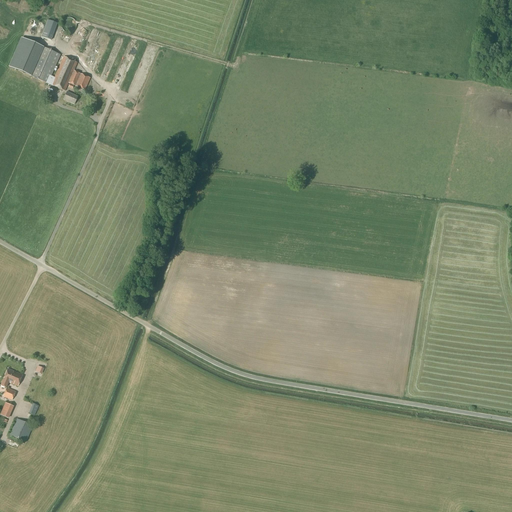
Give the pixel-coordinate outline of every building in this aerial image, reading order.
[(59,24),(50,19),(42,37),(51,41),(59,24)] [(75,29),(75,27),(75,26),(75,24),(74,22),(73,21),(71,20),(70,19),(68,19),(66,19),(65,19),(63,20),(62,21),(61,22),(60,23),(59,24),(59,26),(59,28),(59,29),(59,31),(60,32),(61,33),(63,34),(64,35),(66,36),(68,36),(69,35),(71,35),(72,34),(73,33),(74,32),(75,30),(75,29)] [(90,78),(74,71),(77,63),(63,57),(54,78),(52,76),(60,55),(40,46),(21,38),(8,67),(27,75),(45,83),(46,83),(52,86),(65,92),(67,87),(68,83),(85,91),(90,78)] [(124,60),(117,74),(127,78),(133,63),(124,60)] [(77,97),(66,92),(63,99),(74,104),(77,97)] [(22,375),(8,369),(0,386),(5,388),(8,382),(18,387),(22,375)] [(2,397),(12,401),(15,392),(6,388),(2,397)] [(5,403),(0,414),(0,415),(8,419),(14,407),(5,403)] [(32,404),(28,413),(34,416),(39,406),(32,404)] [(9,435),(26,442),(33,426),(16,419),(9,435)]
